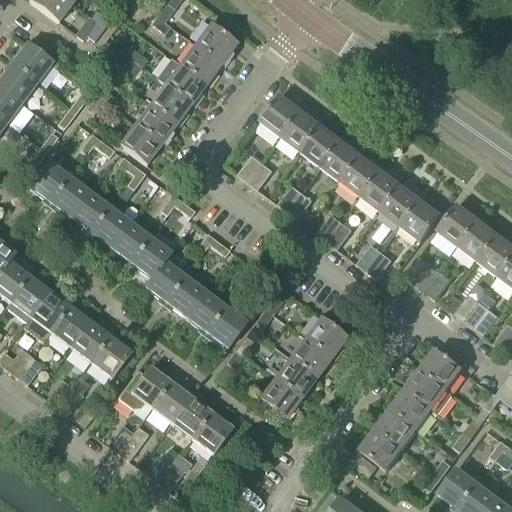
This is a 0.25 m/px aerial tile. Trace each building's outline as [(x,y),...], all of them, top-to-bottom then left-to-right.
[(58,28),(71,10),(57,0),(31,0),(27,6),(37,13),(58,28)] [(57,0),(71,10),(78,0),(57,0)] [(116,0),(112,6),(120,12),(128,0),(116,0)] [(163,28),(173,15),(165,9),(156,23),(163,28)] [(89,24),(96,28),(103,34),(109,26),(95,16),(89,24)] [(169,32),(163,28),(156,23),(150,30),(163,39),(169,32)] [(93,47),(103,34),(96,28),(86,41),(93,47)] [(221,69),(236,49),(209,30),(194,50),(221,69)] [(11,70),(37,89),(53,69),(37,57),(26,49),(11,70)] [(206,89),(221,69),(194,50),(180,69),(206,89)] [(126,62),(134,67),(139,71),(144,64),(132,54),(126,62)] [(124,81),(134,67),(126,62),(116,75),(124,81)] [(170,63),(165,70),(155,83),(164,90),(191,109),(206,89),(180,69),(179,70),(170,63)] [(0,93),(21,109),(37,89),(11,70),(0,83),(0,93)] [(176,129),(191,109),(164,90),(150,109),(176,129)] [(0,125),(6,130),(21,109),(0,93),(0,125)] [(97,101),(104,106),(109,110),(115,103),(103,93),(97,101)] [(68,112),(76,118),(87,103),(80,97),(68,112)] [(281,143),(302,116),(281,100),(261,127),(281,143)] [(94,119),(104,106),(97,101),(87,114),(94,119)] [(162,149),(176,129),(150,109),(135,129),(162,149)] [(63,135),(76,118),(68,112),(56,129),(63,135)] [(301,157),(322,131),(302,116),(281,143),(301,157)] [(146,170),(162,149),(135,129),(120,150),(146,170)] [(321,172),(341,146),(322,131),(301,157),(321,172)] [(38,153),(45,159),(57,143),(49,137),(48,140),(38,153)] [(91,139),(79,155),(86,160),(93,150),(98,144),(91,139)] [(98,144),(93,150),(109,162),(113,156),(98,144)] [(341,187),(361,160),(341,146),(321,172),(341,187)] [(33,175),(45,159),(38,153),(25,169),(33,175)] [(361,202),(381,175),(361,160),(341,187),(361,202)] [(247,188),(262,168),(252,161),(238,180),(247,188)] [(133,180),(137,174),(122,162),(117,169),(133,180)] [(49,208),(69,183),(48,167),(29,193),(49,208)] [(262,168),(247,188),(258,195),(272,176),(262,168)] [(137,174),(133,180),(125,190),(132,195),(144,179),(137,174)] [(381,217),(401,190),(381,175),(361,202),(381,217)] [(69,223),(89,198),(69,183),(49,208),(69,223)] [(287,217),(302,198),(291,190),(277,210),(287,217)] [(401,232),(421,205),(401,190),(381,217),(401,232)] [(89,198),(69,223),(90,239),(109,213),(89,198)] [(302,198),(287,217),(298,225),(312,206),(302,198)] [(174,211),(178,205),(171,200),(159,216),(166,221),(174,211)] [(174,211),(178,214),(189,223),(194,217),(178,205),(174,211)] [(421,247),(433,231),(441,220),(421,205),(401,232),(421,247)] [(457,251),(477,225),(457,210),(437,236),(457,251)] [(110,254),(129,228),(109,213),(90,239),(110,254)] [(327,247),(342,228),(330,219),(316,239),(327,247)] [(477,266),(496,239),(477,225),(457,251),(477,266)] [(129,228),(110,254),(130,269),(149,243),(129,228)] [(342,228),(327,247),(338,255),(353,236),(342,228)] [(208,250),(213,244),(206,239),(195,254),(201,259),(208,250)] [(496,281),(511,260),(511,251),(496,239),(477,266),(496,281)] [(149,243),(130,269),(151,284),(164,267),(170,259),(149,243)] [(213,244),(208,250),(224,262),(229,256),(213,244)] [(0,276),(8,266),(14,258),(0,247),(0,276)] [(371,249),(360,263),(356,269),(367,277),(382,258),(371,249)] [(376,284),(387,270),(391,265),(382,258),(367,277),(376,284)] [(511,292),(511,260),(496,281),(511,292)] [(0,302),(8,308),(28,281),(8,266),(0,276),(0,302)] [(164,308),(184,282),(164,267),(151,284),(144,293),(164,308)] [(248,280),(253,274),(246,268),(234,284),(241,289),(248,280)] [(424,296),(438,277),(429,270),(414,289),(424,296)] [(253,274),(248,280),(264,291),(268,285),(253,274)] [(438,277),(424,296),(435,304),(449,285),(438,277)] [(27,323),(48,296),(28,281),(8,308),(27,323)] [(184,282),(164,308),(185,323),(204,298),(184,282)] [(41,347),(68,311),(48,296),(27,323),(29,323),(22,333),(41,347)] [(205,338),(224,313),(204,298),(185,323),(205,338)] [(463,307),(454,319),(463,325),(477,306),(468,299),(463,307)] [(266,313),(274,319),(283,307),(275,301),(266,313)] [(477,306),(463,325),(475,334),(489,315),(477,306)] [(68,353),(88,326),(68,311),(41,347),(42,348),(49,339),(68,353)] [(224,313),(205,338),(225,354),(245,328),(224,313)] [(263,334),(274,319),(266,313),(256,328),(263,334)] [(345,324),(351,328),(353,330),(359,322),(351,316),(345,324)] [(331,363),(346,343),(319,323),(305,343),(331,363)] [(89,368),(109,341),(88,326),(68,353),(89,368)] [(503,356),(511,344),(511,332),(508,329),(494,348),(503,356)] [(109,341),(89,368),(110,384),(130,357),(109,341)] [(246,341),(236,353),(244,359),(253,347),(246,341)] [(317,383),(331,363),(305,343),(290,363),(317,383)] [(511,344),(503,356),(511,362),(511,344)] [(226,368),(233,373),(244,359),(236,353),(226,368)] [(420,375),(447,394),(467,367),(449,353),(443,361),(435,354),(420,375)] [(15,382),(30,362),(21,355),(5,375),(15,382)] [(30,362),(15,382),(27,391),(42,371),(30,362)] [(302,403),(317,383),(290,363),(275,383),(302,403)] [(150,414),(170,387),(150,372),(143,382),(137,377),(118,401),(133,412),(138,412),(141,407),(150,414)] [(437,419),(452,400),(446,396),(447,394),(420,375),(405,394),(432,414),(431,415),(437,419)] [(511,379),(503,389),(511,395),(511,379)] [(286,425),(302,403),(275,383),(259,404),(286,425)] [(55,412),(71,392),(62,385),(46,405),(55,412)] [(171,430),(192,403),(170,387),(150,414),(171,430)] [(501,403),(500,404),(511,412),(511,395),(503,389),(496,399),(501,403)] [(71,392),(55,412),(67,421),(82,400),(71,392)] [(417,434),(431,415),(432,414),(405,394),(391,414),(417,434)] [(490,417),(500,404),(501,403),(496,399),(493,398),(483,412),(490,417)] [(191,444),(211,418),(192,403),(171,430),(191,444)] [(402,454),(417,434),(391,414),(376,434),(402,454)] [(212,460),(232,434),(211,418),(191,444),(212,460)] [(470,443),(481,430),(473,424),(463,438),(470,443)] [(122,430),(107,451),(117,458),(132,438),(122,430)] [(132,438),(117,458),(128,466),(148,439),(137,431),(132,438)] [(359,455),(385,475),(402,454),(376,434),(359,455)] [(461,456),(470,443),(463,438),(454,450),(461,456)] [(500,445),(488,462),(495,467),(496,466),(503,456),(507,451),(500,445)] [(503,456),(496,466),(507,474),(511,468),(511,454),(507,451),(503,456)] [(157,488),(172,468),(163,461),(148,481),(157,488)] [(433,477),(441,483),(449,471),(442,466),(433,477)] [(172,468),(157,488),(169,497),(184,477),(172,468)] [(454,511),(460,511),(478,489),(457,473),(438,499),(454,511)] [(430,497),(441,483),(433,477),(422,492),(430,497)] [(478,489),(460,511),(492,511),(498,504),(478,489)] [(355,511),(355,509),(346,502),(344,504),(342,503),(334,511),(355,511)]
